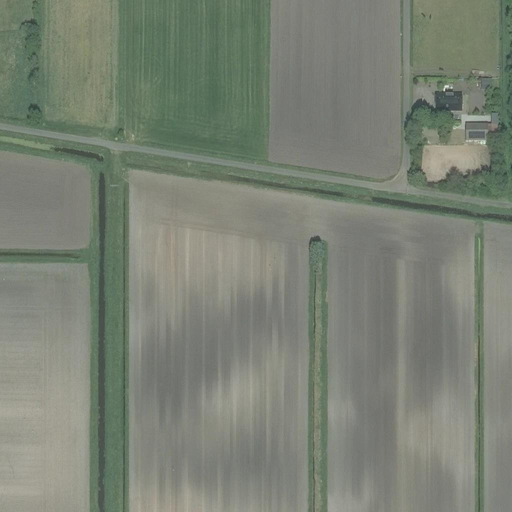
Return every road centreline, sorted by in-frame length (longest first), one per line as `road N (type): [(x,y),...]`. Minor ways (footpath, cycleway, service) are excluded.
road 1 (unclassified): [(395,187),(0,125)]
road 2 (unclassified): [(395,187),(403,161),(403,0)]
